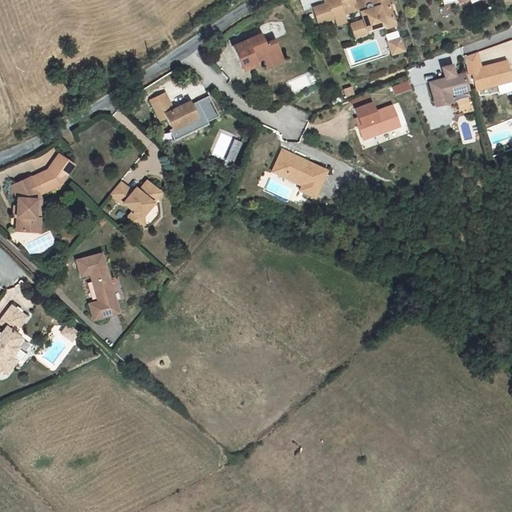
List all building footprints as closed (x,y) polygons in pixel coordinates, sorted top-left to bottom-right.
[(392,15),(386,0),(355,0),(353,1),(353,0),(326,0),(328,3),(331,14),(333,14),(334,17),(337,24),(345,22),(342,14),(356,9),(360,12),(362,20),(350,24),(354,37),(367,33),(366,30),(384,24),(382,18),(392,15)] [(328,3),(313,8),(318,23),(334,17),(333,14),(331,14),(328,3)] [(367,33),(394,24),(392,15),(382,18),(384,24),(366,30),(367,33)] [(265,44),(260,34),(232,46),(242,70),(256,64),(254,61),(262,57),(263,59),(279,52),(274,40),(265,44)] [(399,38),(387,42),(391,54),(397,52),(394,43),(400,41),(399,38)] [(403,50),(400,41),(394,43),(397,52),(403,50)] [(263,59),(267,67),(283,60),(279,52),(263,59)] [(506,61),(471,70),(476,90),(511,80),(506,61)] [(444,78),(429,82),(435,106),(451,102),(449,94),(449,92),(467,87),(463,73),(454,76),(451,65),(442,67),(444,78)] [(394,94),(410,90),(408,81),(392,85),(394,94)] [(165,93),(150,100),(160,120),(166,117),(172,129),(174,128),(195,118),(197,117),(189,101),(173,109),(165,93)] [(392,106),(355,119),(362,139),(399,125),(392,106)] [(195,118),(174,128),(178,136),(199,126),(195,118)] [(232,161),(240,143),(234,140),(226,159),(232,161)] [(47,170),(35,176),(43,192),(59,184),(73,165),(58,154),(47,170)] [(326,171),(293,155),(284,173),(302,182),(301,185),(299,190),(313,197),(326,171)] [(284,173),(283,177),(301,185),(302,182),(284,173)] [(35,176),(30,178),(38,195),(43,192),(35,176)] [(16,231),(26,231),(27,226),(34,226),(35,208),(40,209),(40,199),(38,195),(30,178),(30,177),(12,185),(17,197),(17,207),(17,209),(17,217),(16,231)] [(120,182),(110,194),(122,204),(123,203),(132,210),(128,215),(129,226),(141,225),(141,217),(143,214),(147,209),(144,207),(158,190),(146,181),(138,191),(137,193),(134,193),(132,191),(120,182)] [(147,209),(160,192),(158,190),(144,207),(147,209)] [(26,231),(38,232),(40,209),(35,208),(34,226),(27,226),(26,231)] [(118,312),(101,253),(76,260),(81,276),(90,274),(98,301),(89,304),(93,319),(118,312)] [(0,320),(0,323),(5,327),(0,333),(0,369),(1,369),(7,373),(12,366),(6,362),(12,354),(17,347),(14,344),(20,337),(8,329),(13,322),(17,325),(20,325),(26,317),(11,306),(0,320)] [(71,340),(77,333),(67,325),(61,333),(71,340)] [(20,337),(14,344),(17,347),(23,339),(20,337)] [(12,354),(6,362),(12,366),(18,359),(12,354)]
